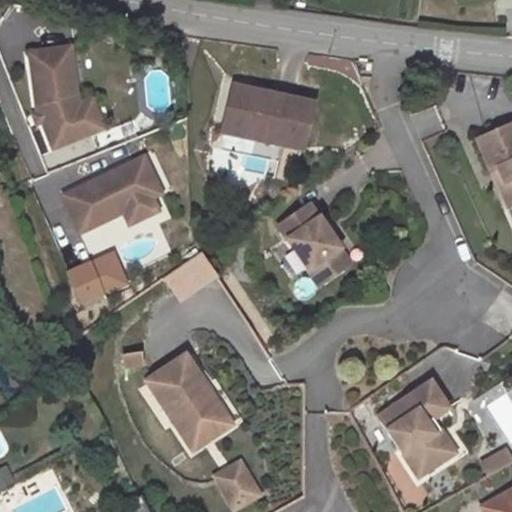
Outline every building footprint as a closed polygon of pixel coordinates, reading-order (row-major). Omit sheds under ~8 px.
[(40,115),(50,142),(88,129),(78,99),(75,91),(67,42),(27,49),(35,99),(37,105),(40,115)] [(208,125),(282,146),(295,102),(221,81),(208,125)] [(78,99),(88,129),(100,125),(89,95),(78,99)] [(37,105),(31,108),(34,117),(40,115),(37,105)] [(511,143),(503,126),(467,144),(483,175),(485,173),(489,172),(497,186),(492,188),(504,211),(511,207),(511,143)] [(139,155),(130,159),(146,197),(155,193),(139,155)] [(130,159),(58,189),(74,227),(117,209),(122,222),(152,209),(146,197),(130,159)] [(489,172),(485,173),(492,188),(497,186),(489,172)] [(294,212),(263,234),(303,294),(331,275),(320,259),(324,256),(294,212)] [(66,270),(80,305),(128,286),(114,251),(66,270)] [(202,253),(162,278),(179,304),(219,279),(202,253)] [(320,259),(331,275),(335,272),(324,256),(320,259)] [(121,356),(123,370),(143,367),(141,353),(121,356)] [(134,393),(180,463),(210,444),(190,412),(198,407),(173,368),(134,393)] [(423,387),(373,424),(416,483),(437,468),(439,455),(421,429),(427,425),(442,414),(423,387)] [(190,412),(210,444),(219,438),(198,407),(190,412)] [(439,455),(437,468),(451,459),(427,425),(421,429),(439,455)] [(511,460),(507,449),(478,461),(485,477),(511,465),(511,460)] [(241,458),(210,475),(229,511),(231,511),(261,496),(241,458)] [(5,469),(0,470),(0,489),(11,485),(5,469)] [(511,511),(511,493),(479,511),(511,511)]
